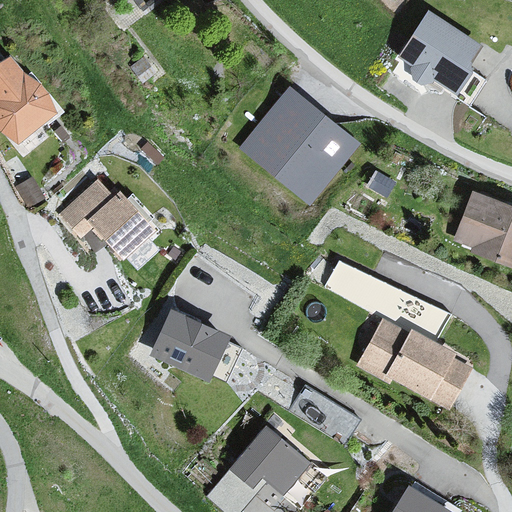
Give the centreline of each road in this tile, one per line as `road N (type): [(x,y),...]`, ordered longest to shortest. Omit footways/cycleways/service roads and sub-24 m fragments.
road 1 (residential): [(203,282),(207,309),(227,327),(484,497),(504,501)]
road 2 (residential): [(511,175),(383,109),(254,0)]
road 3 (residential): [(388,265),(475,311),(497,346),(490,456),(504,501)]
road 4 (residential): [(105,450),(102,416),(71,371),(0,182)]
road 5 (residential): [(105,450),(0,367)]
